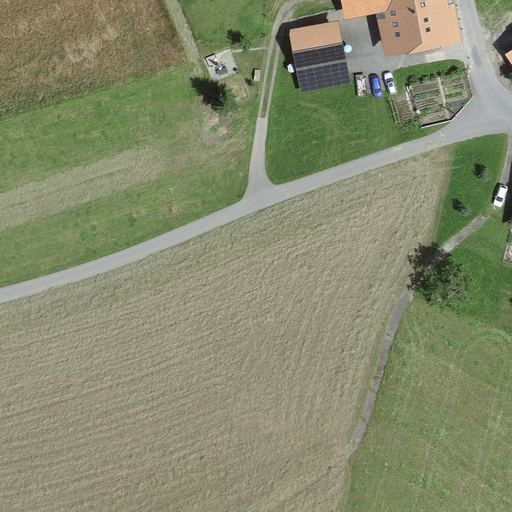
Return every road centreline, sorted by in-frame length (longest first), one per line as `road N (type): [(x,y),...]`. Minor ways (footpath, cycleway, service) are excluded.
road 1 (residential): [(494,121),(255,195),(56,282),(0,296)]
road 2 (track): [(511,152),(501,200),(416,282),(353,444),(337,457)]
road 3 (track): [(276,2),(251,163),(255,195)]
road 4 (unclassified): [(494,121),(462,0)]
